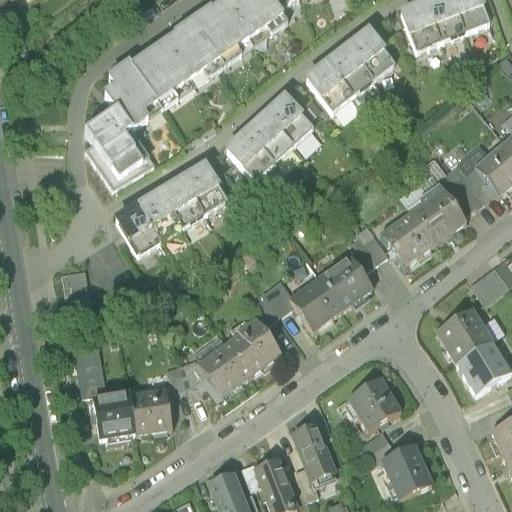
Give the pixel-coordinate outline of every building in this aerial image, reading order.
[(230,74),(293,31),(284,18),(271,0),(245,0),(232,9),(200,31),(230,74)] [(271,0),(284,18),(304,3),(303,0),(271,0)] [(470,43),(496,33),(482,0),(461,0),(454,3),(470,43)] [(444,53),(470,43),(454,3),(438,9),(428,13),(444,53)] [(418,64),(444,53),(428,13),(415,18),(402,23),(418,64)] [(166,118),(230,74),(200,31),(170,52),(137,75),(166,118)] [(378,90),(399,74),(374,40),(362,49),(352,56),(378,90)] [(356,107),(378,90),(352,56),(341,65),(330,73),(356,107)] [(94,145),(100,153),(87,161),(116,203),(160,172),(140,144),(170,123),(166,118),(137,75),(135,73),(114,88),(120,98),(112,103),(126,123),(121,127),(94,145)] [(334,123),(356,107),(330,73),(317,82),(309,89),(334,123)] [(298,156),(318,138),(287,105),(278,114),(267,124),(298,156)] [(278,175),(298,156),(267,124),(256,135),(247,143),(278,175)] [(502,198),(511,190),(511,143),(509,140),(477,165),(502,198)] [(258,194),(278,175),(247,143),(237,153),(228,161),(258,194)] [(201,179),(187,187),(211,225),(234,210),(211,173),(201,179)] [(176,194),(164,202),(187,239),(211,225),(187,187),(176,194)] [(434,248),(467,226),(442,190),(410,213),(434,248)] [(149,211),(140,217),(163,254),(187,239),(164,202),(149,211)] [(402,271),(434,248),(410,213),(377,235),(402,271)] [(127,224),(116,231),(139,269),(163,254),(140,217),(127,224)] [(342,316),(373,296),(347,256),(316,276),(342,316)] [(511,292),(511,277),(504,266),(467,292),(482,313),(511,292)] [(312,336),(342,316),(316,276),(286,296),(312,336)] [(87,281),(65,284),(71,334),(93,332),(87,281)] [(251,378),(283,356),(256,317),(224,340),(251,378)] [(472,318),(434,345),(452,370),(490,343),(472,318)] [(219,400),(251,378),(224,340),(192,362),(219,400)] [(511,373),(490,343),(452,370),(475,402),(511,375),(511,373)] [(129,392),(107,394),(101,362),(77,366),(79,384),(82,406),(94,404),(99,445),(118,442),(135,440),(129,392)] [(400,414),(381,384),(347,406),(366,436),(400,414)] [(135,440),(172,436),(166,387),(129,392),(135,440)] [(511,425),(490,435),(497,452),(503,466),(511,462),(511,425)] [(289,438),(308,494),(338,484),(319,428),(289,438)] [(430,488),(409,445),(374,462),(395,506),(430,488)] [(297,511),(278,460),(250,470),(266,511),(297,511)] [(508,477),(511,486),(511,462),(503,466),(508,477)] [(253,511),(238,475),(208,488),(218,511),(253,511)]
